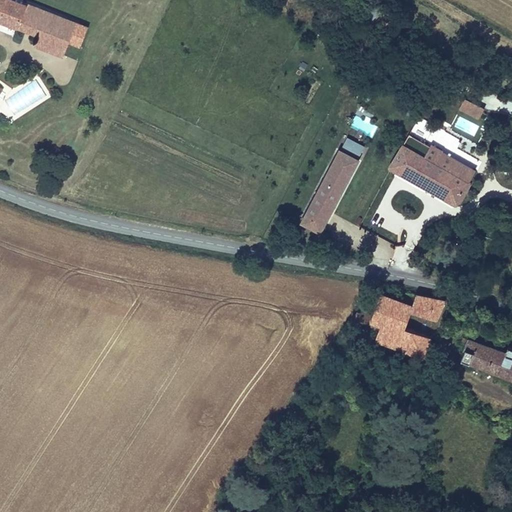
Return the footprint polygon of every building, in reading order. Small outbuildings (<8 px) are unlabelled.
[(0,0),(0,23),(36,37),(33,46),(48,52),(60,20),(7,0),(0,0)] [(60,20),(48,52),(63,58),(75,26),(60,20)] [(480,119),(486,107),(465,97),(459,109),(480,119)] [(374,134),(377,123),(354,118),(351,128),(374,134)] [(471,170),(405,135),(399,146),(427,161),(430,156),(440,161),(437,166),(465,182),(471,170)] [(359,156),(365,146),(347,136),(341,147),(359,156)] [(399,146),(388,168),(454,203),(465,182),(437,166),(440,161),(430,156),(427,161),(399,146)] [(351,169),(356,160),(338,150),(300,223),(319,233),(351,169)] [(357,173),(362,163),(356,160),(351,169),(357,173)] [(411,248),(398,245),(395,260),(407,263),(411,248)] [(409,316),(433,324),(440,304),(432,301),(414,296),(410,308),(378,297),(371,317),(367,315),(366,319),(359,317),(360,315),(355,313),(350,320),(359,323),(360,321),(373,325),(372,327),(380,330),(374,347),(421,362),(428,342),(403,334),(409,316)] [(511,384),(511,350),(506,348),(504,354),(466,341),(457,365),(511,384)]
